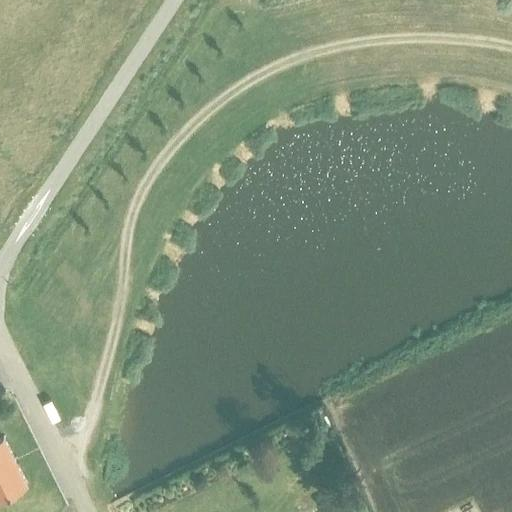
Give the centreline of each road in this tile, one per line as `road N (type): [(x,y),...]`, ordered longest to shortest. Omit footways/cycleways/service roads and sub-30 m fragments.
road 1 (track): [(58,456),(93,426),(122,320),(125,228),(137,191),(183,136),(242,85),(308,54),(388,35),(478,39),(511,50)]
road 2 (unclassified): [(0,264),(174,0)]
road 3 (unclassified): [(86,511),(0,338)]
